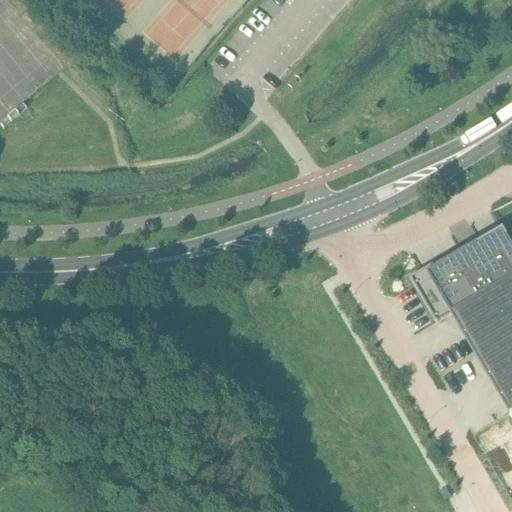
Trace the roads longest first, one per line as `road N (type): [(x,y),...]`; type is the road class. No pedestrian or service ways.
road 1 (tertiary): [(329,216),(170,259),(0,272)]
road 2 (unclassified): [(497,511),(351,260)]
road 3 (tertiary): [(511,120),(462,154),(329,216)]
road 4 (unclassified): [(511,177),(351,260)]
